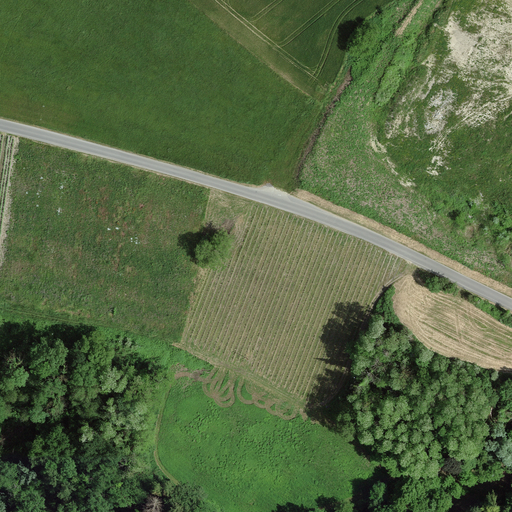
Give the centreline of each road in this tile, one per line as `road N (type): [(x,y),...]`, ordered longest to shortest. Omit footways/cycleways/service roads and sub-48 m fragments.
road 1 (unclassified): [(511,303),(259,195),(0,125)]
road 2 (track): [(320,410),(200,349),(0,308)]
